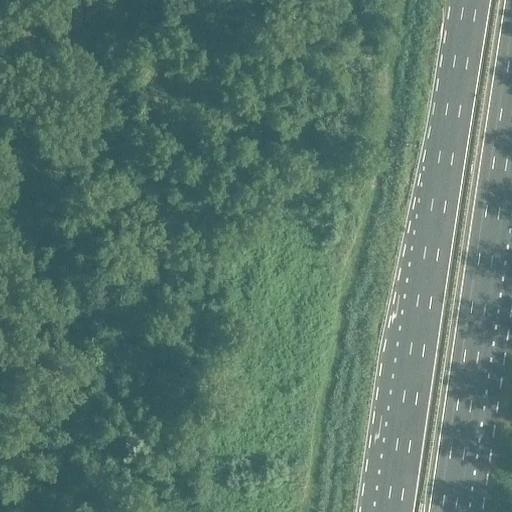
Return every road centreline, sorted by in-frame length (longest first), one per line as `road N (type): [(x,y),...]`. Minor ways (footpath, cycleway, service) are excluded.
road 1 (trunk): [(465,0),(390,511)]
road 2 (trunk): [(447,511),(511,107)]
